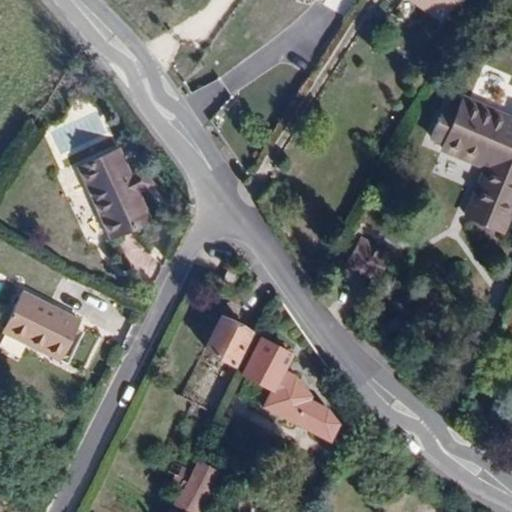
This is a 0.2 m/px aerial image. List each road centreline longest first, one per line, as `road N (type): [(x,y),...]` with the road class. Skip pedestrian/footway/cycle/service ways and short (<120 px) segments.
road 1 (residential): [(511,495),(450,456),(333,343),(232,203)]
road 2 (residential): [(61,511),(211,220),(232,203)]
road 3 (residential): [(232,203),(140,69),(70,0)]
road 4 (unknown): [(232,203),(264,181),(368,0)]
